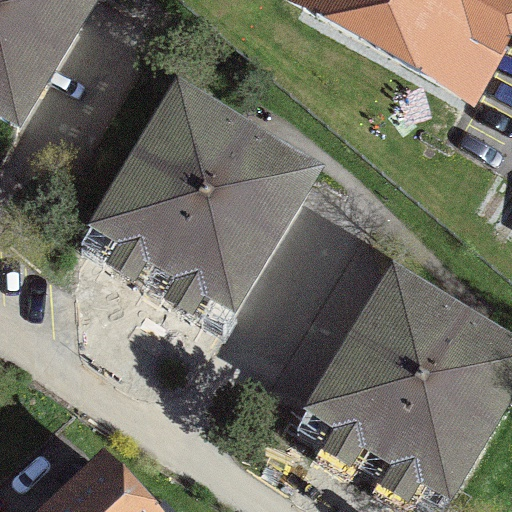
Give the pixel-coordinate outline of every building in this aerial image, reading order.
[(0,0),(0,121),(17,131),(96,0),(0,0)] [(511,0),(285,0),(470,103),(511,28),(511,0)] [(100,236),(232,316),(312,185),(180,104),(100,236)] [(511,358),(396,288),(316,420),(448,500),(511,394),(511,358)] [(139,511),(103,472),(60,511),(139,511)]
